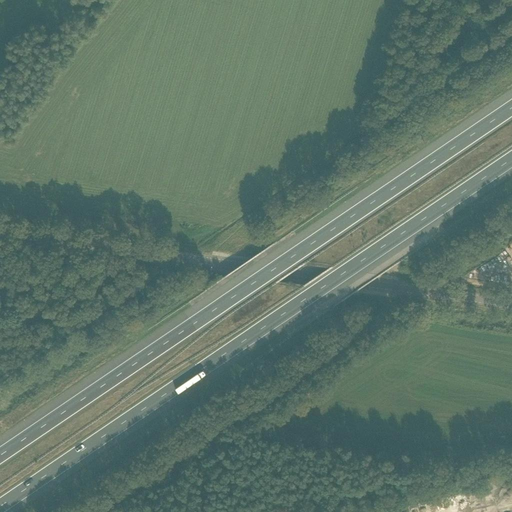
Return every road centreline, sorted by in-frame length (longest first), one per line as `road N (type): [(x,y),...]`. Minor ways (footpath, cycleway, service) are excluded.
road 1 (motorway): [(0,507),(511,159)]
road 2 (motorway): [(511,108),(0,456)]
road 3 (unclassified): [(511,303),(0,233)]
road 4 (track): [(356,127),(396,0)]
